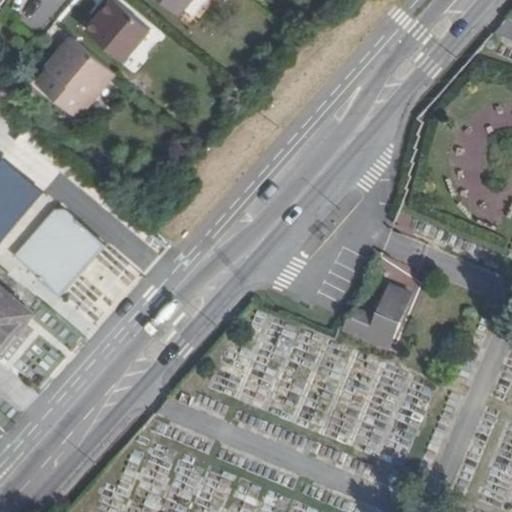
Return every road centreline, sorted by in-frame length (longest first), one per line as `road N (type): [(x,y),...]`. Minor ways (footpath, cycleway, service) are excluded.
road 1 (primary): [(34,511),(486,0)]
road 2 (primary): [(444,0),(354,120),(98,396)]
road 3 (primary): [(98,396),(0,506)]
road 4 (tertiary): [(98,396),(88,425),(10,511)]
